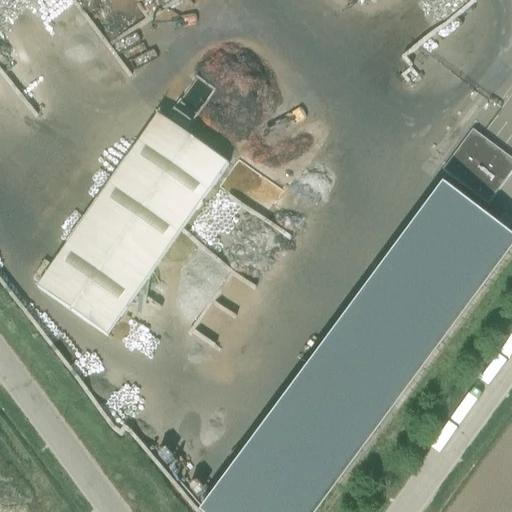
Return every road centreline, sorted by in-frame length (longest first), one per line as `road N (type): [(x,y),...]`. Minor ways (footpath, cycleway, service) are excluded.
road 1 (unknown): [(401,184),(321,308),(248,378),(211,395),(184,400),(155,391),(78,336),(40,297),(25,263),(24,185),(111,96),(241,0)]
road 2 (unknown): [(261,0),(401,184)]
road 3 (unknown): [(401,184),(489,68),(511,24)]
road 4 (unclassified): [(406,511),(511,364)]
road 5 (unclassified): [(107,511),(0,372)]
